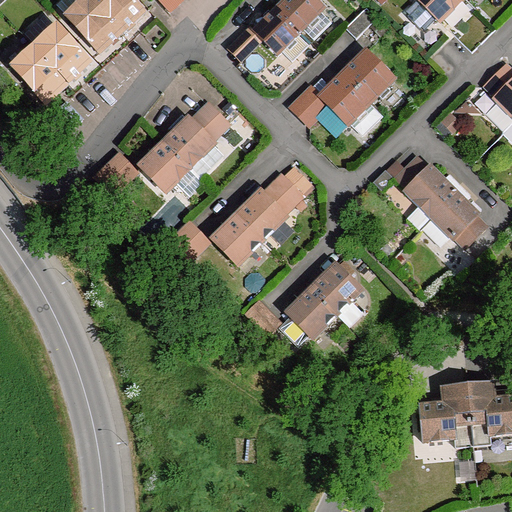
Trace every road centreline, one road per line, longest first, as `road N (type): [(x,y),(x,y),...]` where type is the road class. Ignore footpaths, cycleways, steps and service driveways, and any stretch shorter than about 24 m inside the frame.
road 1 (residential): [(511,30),(419,127),(348,182),(205,51),(182,43)]
road 2 (tertiary): [(105,511),(73,353),(0,225)]
road 3 (residential): [(182,43),(67,176),(34,180),(0,144)]
road 4 (residential): [(395,365),(326,511)]
road 5 (track): [(511,346),(459,313),(423,327),(395,365)]
